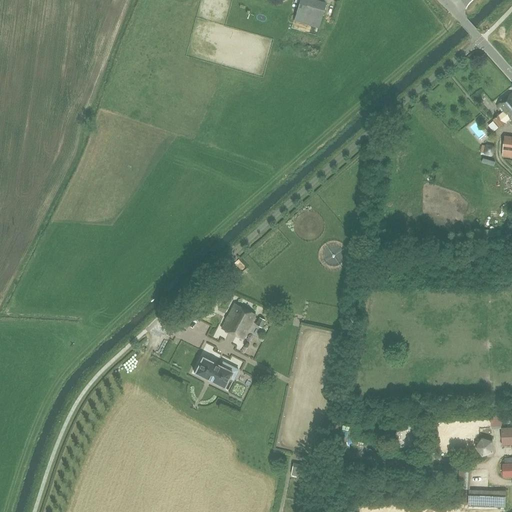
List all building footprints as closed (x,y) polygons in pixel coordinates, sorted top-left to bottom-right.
[(299,0),(293,20),(318,27),(325,3),(315,0),(299,0)] [(461,90),(477,77),(469,67),(453,80),(461,90)] [(511,92),(511,93),(496,106),(501,112),(498,114),(504,122),(507,119),(511,124),(511,92)] [(498,114),(493,119),(500,127),(505,123),(504,122),(498,114)] [(511,157),(511,137),(506,136),(503,156),(511,157)] [(492,155),(493,146),(485,145),(485,146),(482,145),(481,152),(483,153),(492,155)] [(477,242),(501,242),(501,231),(477,230),(477,242)] [(243,340),(256,315),(234,304),(222,329),(243,340)] [(255,325),(261,328),(265,321),(259,318),(255,325)] [(202,357),(194,373),(224,388),(229,378),(233,380),(238,370),(222,362),(220,366),(202,357)] [(502,429),(501,429),(502,445),(511,444),(511,428),(510,428),(510,423),(501,423),(502,429)] [(511,477),(511,463),(505,464),(502,464),(503,478),(511,477)] [(456,486),(467,487),(469,467),(458,466),(456,486)] [(314,471),(293,467),(292,475),(312,480),(314,471)] [(424,476),(455,477),(455,469),(425,468),(424,476)] [(506,491),(469,490),(468,506),(506,507),(506,491)]
